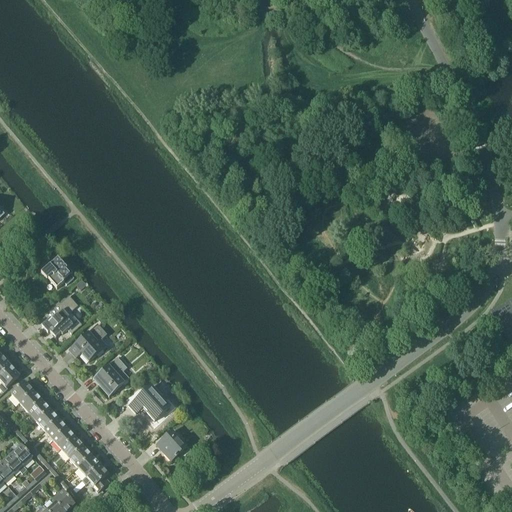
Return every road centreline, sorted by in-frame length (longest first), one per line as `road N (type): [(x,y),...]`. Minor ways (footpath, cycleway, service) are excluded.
road 1 (residential): [(170,511),(0,317)]
road 2 (unclassified): [(499,214),(478,138),(407,0)]
road 3 (unclassified): [(373,383),(469,312),(498,268)]
